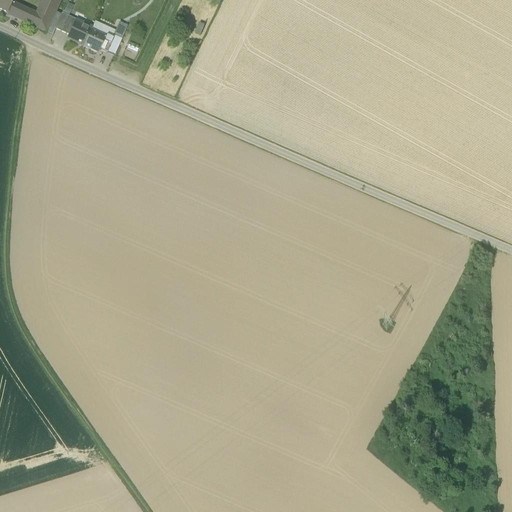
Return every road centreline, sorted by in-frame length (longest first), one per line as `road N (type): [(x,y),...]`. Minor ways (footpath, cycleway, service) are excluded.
road 1 (unclassified): [(0,26),(511,251)]
road 2 (track): [(24,39),(2,287),(18,331),(144,511)]
